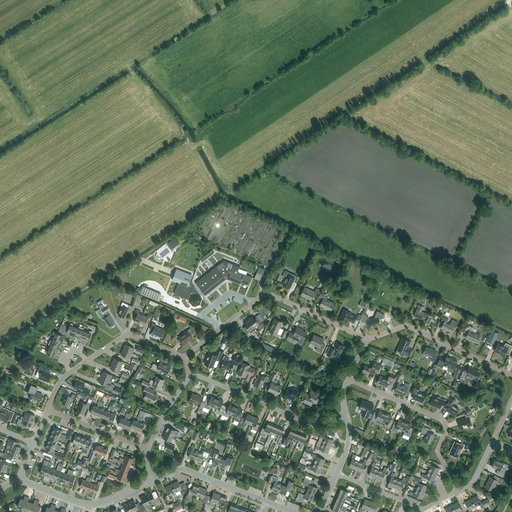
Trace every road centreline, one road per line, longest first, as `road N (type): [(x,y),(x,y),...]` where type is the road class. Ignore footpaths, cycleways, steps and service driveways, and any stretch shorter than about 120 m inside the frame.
road 1 (residential): [(184,356),(265,293),(366,339)]
road 2 (residential): [(458,490),(437,451),(444,422),(348,378)]
road 3 (residential): [(189,377),(311,424),(345,415)]
road 4 (residential): [(366,339),(406,326),(511,375)]
road 5 (residential): [(153,480),(181,467),(293,511)]
road 6 (residential): [(20,479),(83,503),(153,480)]
road 7 (residential): [(336,473),(423,509),(458,490)]
